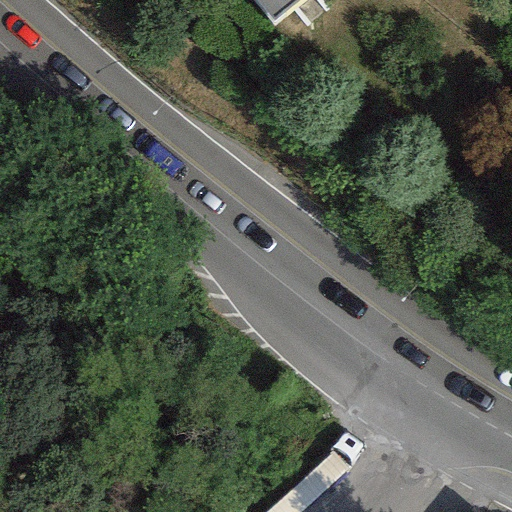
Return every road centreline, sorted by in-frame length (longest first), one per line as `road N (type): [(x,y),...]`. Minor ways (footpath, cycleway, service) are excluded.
road 1 (primary): [(0,19),(178,187),(485,424)]
road 2 (unclassified): [(485,424),(391,511)]
